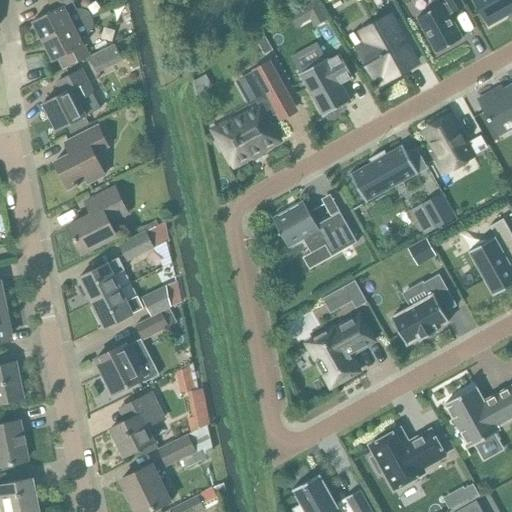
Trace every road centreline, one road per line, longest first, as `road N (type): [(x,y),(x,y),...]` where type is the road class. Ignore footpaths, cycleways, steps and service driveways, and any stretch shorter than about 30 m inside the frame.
road 1 (residential): [(511,51),(241,203),(232,221),(273,435),(282,443),(294,444),(511,325)]
road 2 (residential): [(86,511),(14,160),(0,147)]
road 3 (residential): [(9,134),(19,119),(5,0)]
